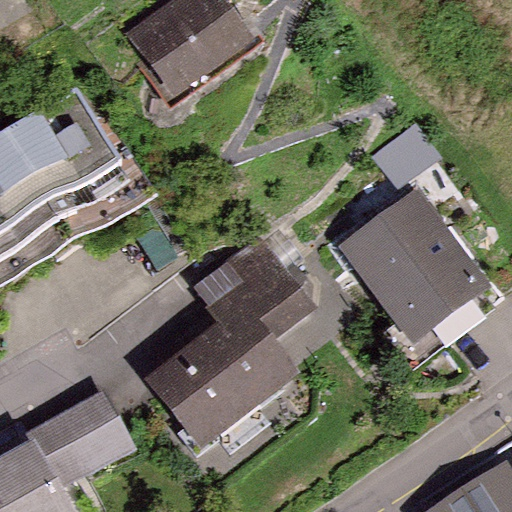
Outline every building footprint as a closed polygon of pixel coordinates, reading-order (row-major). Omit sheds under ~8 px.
[(215,0),(162,0),(118,29),(165,99),(246,45),(215,0)] [(83,98),(4,143),(64,247),(142,203),(83,98)] [(4,143),(0,145),(0,283),(64,247),(4,143)] [(419,195),(346,246),(414,341),(486,289),(419,195)] [(157,380),(200,440),(287,379),(259,340),(302,309),(262,254),(240,270),(248,281),(214,305),(230,328),(157,380)] [(0,457),(0,511),(65,511),(55,491),(131,450),(104,400),(0,457)] [(511,511),(511,462),(427,511),(511,511)]
